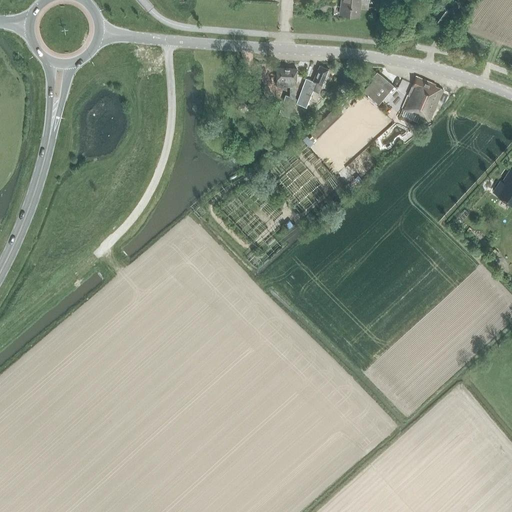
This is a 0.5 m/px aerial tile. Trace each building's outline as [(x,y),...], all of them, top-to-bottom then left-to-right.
[(368,2),(360,1),(360,0),(340,0),(339,14),(358,16),(359,8),(367,9),(368,2)] [(449,10),(452,6),(444,0),(442,0),(440,4),(439,3),(430,16),(438,21),(438,20),(441,23),(450,11),(449,10)] [(306,107),(316,83),(321,85),(328,69),(319,65),(312,81),(305,78),(296,103),(306,107)] [(296,80),(296,69),(276,68),(276,79),(276,86),(295,87),(296,80)] [(363,92),(369,97),(380,85),(388,92),(394,86),(376,71),(371,78),(374,80),(363,92)] [(429,120),(443,89),(435,86),(435,85),(416,76),(402,108),(429,120)] [(290,117),(296,99),(285,95),(278,113),(290,117)] [(343,113),(336,106),(309,132),(316,140),(343,113)] [(511,170),(510,170),(503,181),(501,180),(493,192),(511,203),(511,170)]
